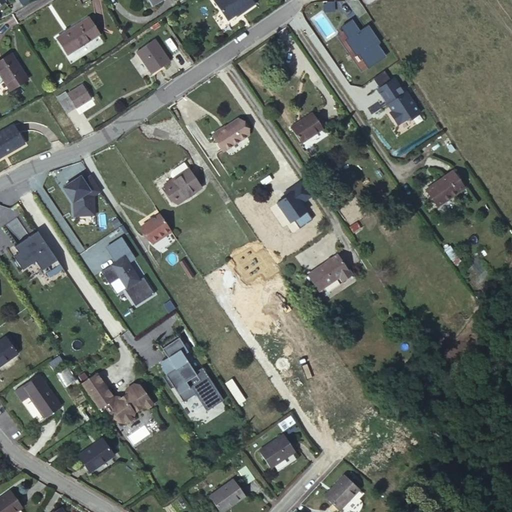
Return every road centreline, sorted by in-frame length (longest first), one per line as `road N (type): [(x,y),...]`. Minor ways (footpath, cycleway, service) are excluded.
road 1 (residential): [(0,180),(102,137),(293,11)]
road 2 (residential): [(0,438),(110,511)]
